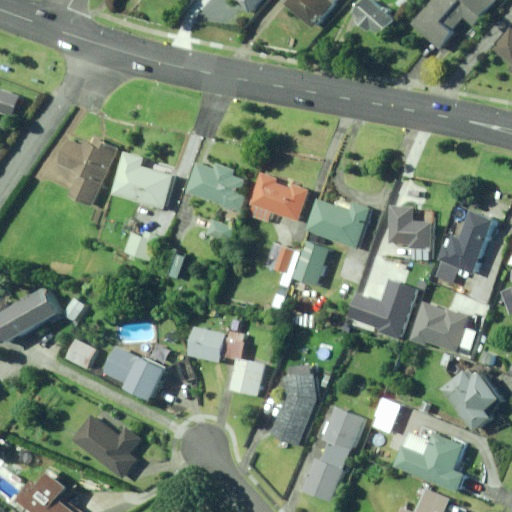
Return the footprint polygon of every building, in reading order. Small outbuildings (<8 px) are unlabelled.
[(242,0),(240,2),(253,13),(264,0),(242,0)] [(290,0),(288,3),(317,29),(338,4),(336,1),(337,0),(290,0)] [(386,9),(383,7),(374,0),(366,0),(355,12),(360,17),(358,20),(372,32),(374,29),(383,37),(398,20),(389,12),(391,10),(387,7),(386,9)] [(476,26),(498,0),(433,0),(414,24),(432,39),(443,48),(457,31),(455,30),(460,25),(466,17),(476,26)] [(511,28),(496,49),(510,60),(511,61),(511,28)] [(111,143),(103,139),(93,135),(91,139),(90,140),(88,139),(87,141),(85,146),(72,139),(60,164),(81,174),(72,191),(70,195),(94,206),(121,148),(111,143)] [(145,167),(148,157),(128,152),(116,194),(140,201),(167,209),(177,176),(145,167)] [(221,163),(220,167),(219,169),(204,164),(201,162),(190,192),(193,193),(222,204),(226,205),(225,207),(234,210),(234,209),(244,212),(250,195),(244,192),(249,180),(247,180),(237,176),(238,172),(239,170),(221,163)] [(300,222),(312,190),(264,173),(252,204),(255,205),(251,215),(269,222),(270,220),(273,212),(300,222)] [(343,201),(345,198),(339,196),(336,204),(321,199),(309,230),(348,245),(360,249),(375,209),(358,202),(356,206),(343,201)] [(415,207),(398,206),(396,206),(395,219),(393,242),(393,244),(396,244),(409,245),(414,245),(414,249),(417,249),(417,256),(416,259),(433,260),(434,251),(436,251),(438,222),(436,222),(419,221),(419,217),(420,207),(415,207)] [(501,220),(481,212),(478,210),(477,212),(466,239),(458,236),(453,247),(450,245),(444,260),(446,261),(439,277),(456,284),(457,283),(463,268),(478,274),(498,228),(501,220)] [(231,225),(216,220),(214,219),(214,223),(211,230),(209,234),(231,243),(237,228),(231,225)] [(152,261),(162,236),(148,231),(146,237),(134,233),(127,252),(132,254),(130,258),(139,261),(140,256),(152,261)] [(333,248),(310,240),(297,278),(320,286),(333,248)] [(165,244),(155,270),(170,276),(170,275),(179,279),(188,254),(180,251),(180,250),(165,244)] [(292,275),(300,252),(283,246),(278,262),(275,269),(292,275)] [(364,264),(344,257),(342,256),(335,276),(356,284),(364,264)] [(54,318),(62,314),(47,289),(31,298),(6,313),(2,306),(0,306),(0,337),(5,346),(12,342),(20,337),(32,330),(36,328),(47,322),(54,318)] [(75,298),(64,314),(75,321),(86,305),(83,303),(88,295),(84,292),(78,300),(75,298)] [(478,304),(468,299),(465,298),(457,317),(458,318),(451,334),(461,339),(468,322),(469,323),(478,304)] [(278,308),(267,304),(264,311),(275,316),(278,308)] [(239,360),(231,389),(260,396),(267,364),(244,359),(248,342),(244,342),(246,334),(232,331),(230,338),(226,338),(227,334),(197,327),(190,355),(221,362),(223,356),(239,360)] [(310,339),(312,330),(306,328),(303,337),(310,339)] [(89,369),(99,350),(78,339),(68,358),(89,369)] [(156,398),(170,370),(145,358),(144,359),(120,346),(106,373),(131,385),(128,389),(154,402),(156,398)] [(486,353),(475,349),(472,357),(483,361),(486,353)] [(485,361),(494,365),(498,355),(489,352),(485,361)] [(450,366),(453,355),(447,353),(443,364),(447,365),(450,366)] [(192,362),(181,364),(184,382),(196,380),(192,362)] [(478,432),(495,419),(490,412),(504,400),(484,374),(476,381),(468,371),(456,380),(444,390),(463,414),(462,415),(468,422),(469,421),(472,425),(475,429),(478,432)] [(300,445),(319,399),(316,374),(313,375),(286,378),(288,395),(278,421),(273,434),(300,445)] [(405,406),(386,399),(375,428),(381,430),(385,419),(398,424),(405,406)] [(425,401),(421,410),(430,413),(433,405),(425,401)] [(366,419),(364,418),(338,408),(333,422),(330,421),(325,434),(328,435),(325,440),(331,442),(327,452),(348,460),(352,450),(353,451),(366,419)] [(121,437),(95,417),(93,415),(74,441),(124,479),(139,460),(131,454),(134,451),(143,439),(128,428),(121,437)] [(462,461),(469,446),(437,433),(434,439),(432,443),(418,437),(417,439),(416,442),(413,449),(404,446),(398,463),(396,467),(461,494),(463,488),(468,476),(469,475),(466,474),(458,471),(462,461)] [(375,448),(377,442),(369,439),(366,445),(375,448)] [(383,456),(387,447),(378,443),(374,452),(383,456)] [(344,470),(348,460),(327,452),(323,462),(317,459),(306,488),(305,491),(333,502),(346,471),(344,470)] [(77,511),(63,501),(73,489),(54,474),(45,485),(39,480),(25,497),(22,501),(29,507),(34,511),(77,511)] [(448,511),(449,511),(453,502),(454,499),(428,489),(419,511),(418,511),(413,511),(405,508),(403,511),(448,511)]
